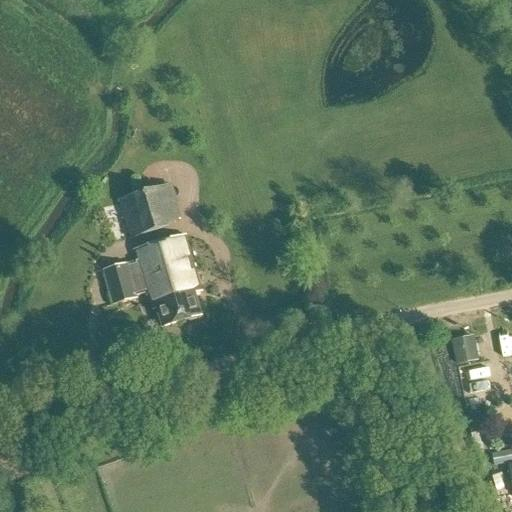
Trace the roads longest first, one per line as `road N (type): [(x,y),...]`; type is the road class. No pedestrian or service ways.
road 1 (unclassified): [(0,453),(102,406),(248,357),(511,299)]
road 2 (track): [(482,511),(404,319)]
